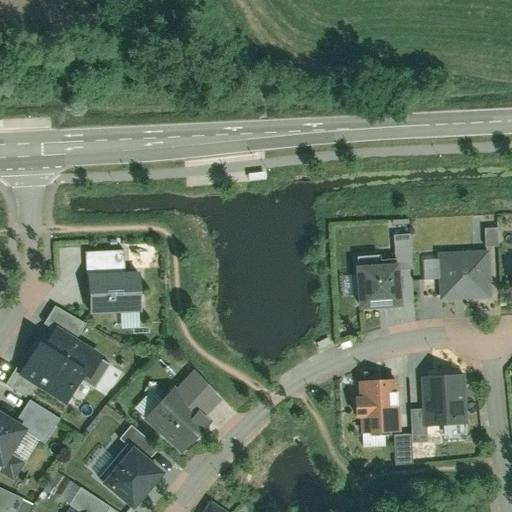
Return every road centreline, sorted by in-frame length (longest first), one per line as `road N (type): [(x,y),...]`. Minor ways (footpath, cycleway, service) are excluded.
road 1 (residential): [(172,511),(257,413),(318,369),(446,332),(490,343)]
road 2 (tertiary): [(310,132),(26,148)]
road 3 (tertiary): [(310,132),(511,120)]
road 4 (residential): [(26,148),(32,290),(0,333)]
road 5 (residential): [(490,343),(510,511)]
